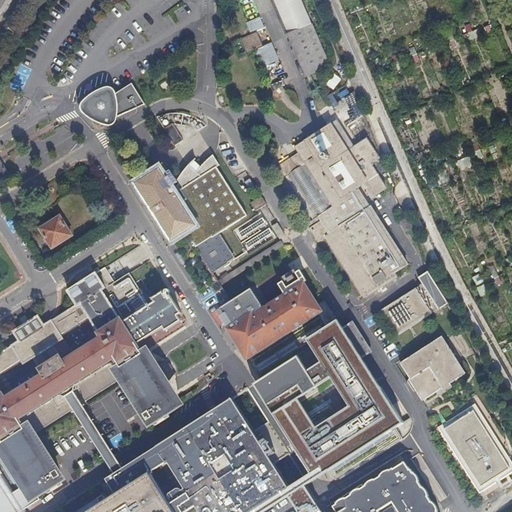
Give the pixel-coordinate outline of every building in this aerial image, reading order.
[(287,34),(305,78),(331,64),(313,24),(302,0),(273,0),(288,33),(287,34)] [(246,23),(251,33),(264,27),(260,17),(246,23)] [(242,39),(248,52),(263,45),(257,32),(242,39)] [(267,66),(280,61),(273,43),(260,48),(267,66)] [(327,84),(334,90),(342,79),(335,73),(327,84)] [(133,103),(140,98),(130,83),(112,95),(112,94),(112,93),(112,92),(111,91),(109,90),(108,90),(106,90),(102,91),(100,92),(96,94),(93,96),(90,97),(89,99),(86,102),(84,102),(83,102),(82,102),(80,104),(80,105),(79,107),(79,108),(80,109),(80,110),(81,111),(82,112),(84,112),(85,112),(86,112),(89,114),(91,116),(94,118),(98,120),(100,120),(102,122),(106,122),(108,123),(110,123),(110,122),(111,122),(112,122),(112,121),(113,119),(113,118),(135,108),(133,103)] [(341,99),(347,122),(361,118),(355,95),(341,99)] [(140,98),(133,103),(135,108),(144,104),(140,98)] [(308,225),(311,230),(319,243),(326,238),(364,299),(397,278),(395,274),(408,266),(371,208),(370,209),(358,189),(379,175),(372,165),(380,159),(367,139),(359,144),(359,145),(354,148),(338,122),(296,148),(299,154),(279,166),(285,177),(313,221),(308,225)] [(163,128),(175,147),(183,141),(171,123),(163,128)] [(275,158),(279,164),(293,157),(289,150),(275,158)] [(197,168),(194,172),(189,164),(184,171),(178,180),(180,185),(178,186),(186,199),(180,203),(160,171),(137,185),(165,228),(172,240),(186,232),(208,266),(213,275),(229,265),(228,264),(235,259),(220,235),(248,217),(217,169),(220,167),(213,156),(207,161),(201,166),(197,168)] [(471,156),(458,160),(461,169),(474,165),(471,156)] [(0,183),(11,176),(1,160),(0,160),(0,183)] [(440,186),(435,173),(424,177),(429,190),(440,186)] [(251,204),(256,212),(267,206),(262,197),(251,204)] [(40,229),(53,248),(72,236),(60,217),(40,229)] [(260,218),(241,231),(248,241),(243,244),(247,249),(271,232),(260,218)] [(278,224),(272,228),(280,240),(286,237),(278,224)] [(218,282),(221,287),(284,247),(281,242),(218,282)] [(21,341),(19,342),(12,347),(13,349),(0,356),(0,436),(4,443),(0,446),(3,450),(0,452),(0,511),(22,511),(41,500),(36,493),(49,484),(56,480),(52,474),(55,472),(33,437),(75,410),(83,405),(125,378),(147,413),(150,412),(153,417),(174,405),(170,399),(173,398),(165,385),(171,381),(173,378),(174,376),(174,373),(174,370),(173,369),(172,366),(170,364),(168,363),(166,362),(163,362),(161,362),(159,362),(153,366),(145,353),(185,327),(178,316),(182,314),(171,296),(166,298),(163,292),(153,298),(147,288),(141,291),(130,274),(116,283),(106,268),(68,292),(78,307),(53,323),(52,321),(45,325),(43,327),(44,328),(21,342),(21,341)] [(228,330),(247,360),(325,314),(306,283),(308,282),(301,271),(297,274),(301,280),(288,289),(284,282),(279,285),(285,295),(263,309),(252,290),(220,310),(224,315),(225,315),(233,327),(228,330)] [(382,312),(398,338),(448,305),(428,273),(418,279),(422,286),(382,312)] [(473,277),(477,285),(483,283),(480,274),(473,277)] [(485,284),(477,287),(481,297),(489,293),(485,284)] [(16,338),(19,342),(21,341),(21,342),(44,328),(43,327),(45,325),(42,321),(39,316),(13,333),(16,338)] [(313,476),(321,471),(326,476),(407,428),(397,412),(339,323),(308,342),(323,366),(309,374),(299,358),(254,387),(313,476)] [(408,375),(414,385),(424,399),(440,389),(442,393),(452,386),(450,383),(466,373),(443,336),(400,363),(408,375)] [(270,458),(262,446),(232,400),(123,470),(115,475),(106,481),(116,495),(89,511),(254,511),(275,499),(290,489),(270,458)] [(477,486),(481,492),(511,472),(511,466),(475,404),(437,427),(473,489),(477,486)] [(83,405),(75,410),(89,432),(115,475),(123,470),(83,405)] [(262,446),(270,458),(277,454),(269,442),(262,446)] [(438,511),(407,463),(365,489),(364,486),(333,505),(337,511),(333,511),(332,510),(328,511),(321,511),(306,486),(289,497),(298,511),(438,511)]
